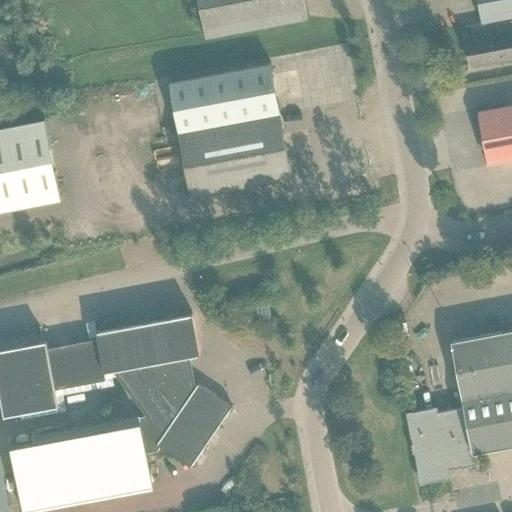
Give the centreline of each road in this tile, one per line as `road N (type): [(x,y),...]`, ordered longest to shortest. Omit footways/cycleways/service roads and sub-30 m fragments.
road 1 (unclassified): [(0,311),(420,213)]
road 2 (unclassified): [(330,511),(312,416),(333,360),(418,238)]
road 3 (unclassified): [(420,213),(376,0)]
